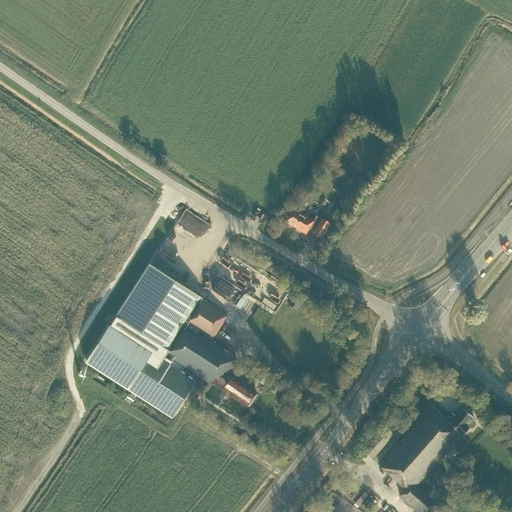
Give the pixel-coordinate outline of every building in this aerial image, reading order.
[(316,216),(312,221),(292,208),(284,221),(305,234),(308,230),(312,233),(312,234),(320,239),(329,224),(321,219),(316,216)] [(210,384),(211,382),(247,407),(256,394),(227,374),(232,367),(230,366),(236,358),(200,336),(201,334),(211,340),(223,322),(222,321),(226,315),(148,264),(114,317),(116,317),(110,327),(108,326),(85,362),(172,417),(195,381),(181,373),(184,367),(210,384)] [(288,305),(295,310),(301,302),(293,297),(288,305)] [(82,371),(82,370),(81,369),(80,369),(79,369),(78,369),(77,369),(76,369),(76,370),(75,370),(75,371),(75,372),(75,373),(75,374),(75,375),(75,376),(76,376),(77,377),(78,377),(79,377),(80,377),(81,376),(82,376),(82,375),(83,375),(83,374),(83,373),(83,372),(82,371)] [(259,374),(255,380),(263,385),(267,379),(259,374)] [(429,511),(437,504),(416,485),(451,446),(449,444),(459,433),(461,436),(468,428),(471,429),(474,425),(474,422),(471,419),(472,418),(461,408),(454,416),(452,415),(446,422),(430,408),(379,466),(405,489),(399,496),(416,511),(429,511)] [(371,460),(394,435),(383,425),(360,450),(371,460)] [(463,436),(458,444),(466,448),(471,441),(463,436)]
